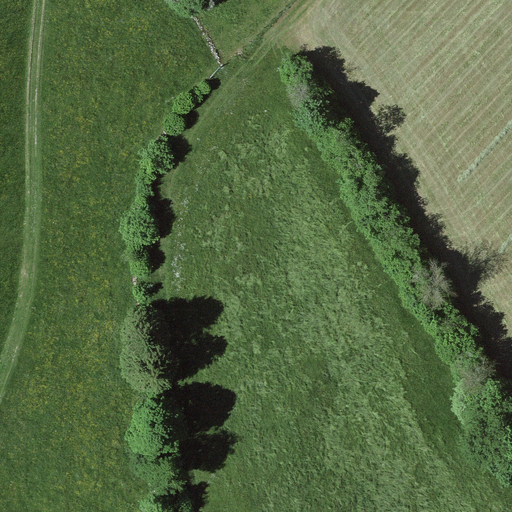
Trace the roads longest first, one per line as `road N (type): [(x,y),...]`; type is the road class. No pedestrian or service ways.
road 1 (track): [(200,511),(169,269),(170,196),(188,138),(217,95),(307,0)]
road 2 (track): [(0,376),(25,313),(43,0)]
